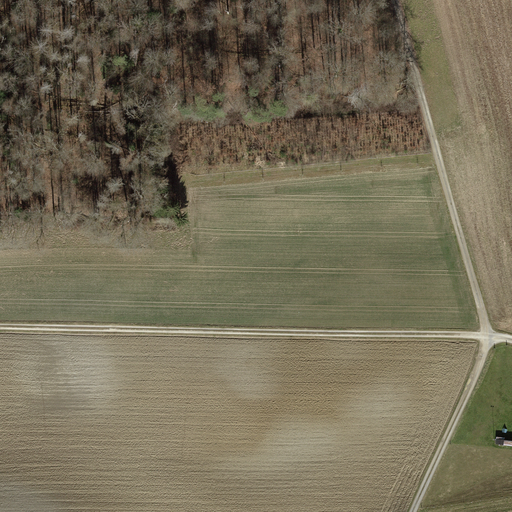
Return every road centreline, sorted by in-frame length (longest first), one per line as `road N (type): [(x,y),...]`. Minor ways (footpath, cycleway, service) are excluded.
road 1 (track): [(414,511),(489,337),(399,0)]
road 2 (track): [(511,340),(0,327)]
